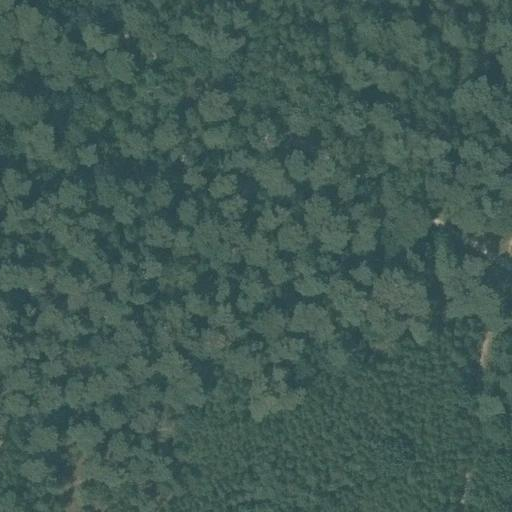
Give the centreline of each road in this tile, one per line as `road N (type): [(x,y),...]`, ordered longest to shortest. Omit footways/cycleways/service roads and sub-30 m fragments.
road 1 (track): [(496,260),(72,0)]
road 2 (track): [(455,511),(496,260)]
